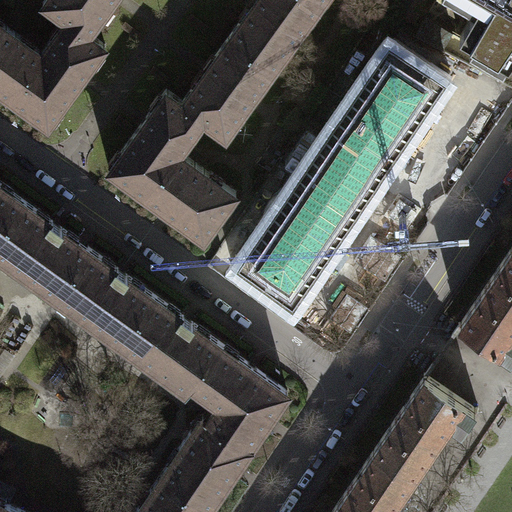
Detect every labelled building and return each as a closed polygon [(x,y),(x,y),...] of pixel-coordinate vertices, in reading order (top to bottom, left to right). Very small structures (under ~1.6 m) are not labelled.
[(511,0),(473,0),(479,3),(460,36),(509,65),(511,60),(511,0)] [(453,32),(426,16),(415,35),(443,49),(453,32)] [(390,39),(237,262),(293,300),(446,77),(390,39)] [(0,181),(0,233),(25,199),(0,181)] [(0,252),(56,293),(90,246),(25,199),(0,233),(0,252)] [(122,340),(156,293),(90,246),(56,293),(122,340)] [(511,247),(511,248),(460,323),(511,358),(511,356),(511,247)] [(191,382),(220,341),(156,293),(122,340),(186,388),(191,382)] [(206,415),(250,445),(288,390),(220,341),(191,382),(217,400),(206,415)] [(426,374),(375,449),(414,476),(440,438),(451,421),(463,429),(477,408),(465,401),(426,374)] [(161,473),(209,506),(250,445),(206,415),(202,412),(161,473)] [(389,511),(390,511),(414,476),(375,449),(332,511),(389,511)] [(205,511),(209,506),(161,473),(134,511),(205,511)] [(0,511),(29,511),(0,498),(0,511)]
